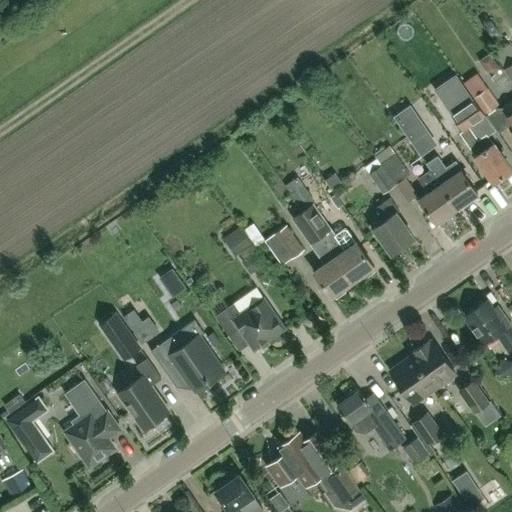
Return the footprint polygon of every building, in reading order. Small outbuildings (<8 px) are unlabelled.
[(511,81),(511,62),(503,69),(508,75),(511,81)] [(484,115),(485,115),(499,104),(488,88),(485,89),(484,89),(480,83),(470,90),(474,96),(472,98),(484,115)] [(471,98),(467,92),(446,106),(450,112),(450,113),(462,131),(459,132),(476,156),(475,157),(493,183),(497,180),(499,181),(504,177),(504,175),(511,170),(493,144),(492,145),(485,135),(477,141),(469,128),(485,117),(484,115),(472,98),(471,98)] [(511,99),(501,107),(506,115),(505,116),(511,125),(511,136),(511,137),(511,136),(511,99)] [(410,104),(393,116),(421,156),(438,144),(410,104)] [(380,164),(394,184),(407,202),(417,194),(406,177),(410,174),(395,154),(380,164)] [(425,163),(429,169),(430,170),(457,208),(466,202),(467,204),(477,197),(476,194),(477,193),(460,170),(461,169),(455,160),(445,166),(437,155),(425,163)] [(382,194),(394,184),(380,164),(368,173),(382,194)] [(419,199),(436,223),(438,221),(440,224),(450,216),(448,214),(457,208),(430,170),(429,169),(417,178),(427,193),(419,199)] [(391,255),(414,238),(396,212),(399,210),(390,197),(375,207),(384,219),(372,228),(391,255)] [(303,211),(352,281),(360,276),(361,278),(364,278),(373,272),(373,270),(372,267),(373,267),(356,242),(355,243),(346,230),(343,229),(334,235),(313,204),(303,211)] [(303,211),(293,218),(324,264),(313,272),(330,297),(331,296),(332,298),(335,298),(344,292),(344,290),(343,288),(352,281),(303,211)] [(281,264),(291,258),(302,250),(286,225),(273,233),(264,240),(281,264)] [(173,281),(182,294),(193,286),(184,273),(173,281)] [(284,328),(262,297),(239,313),(232,303),(214,316),(228,336),(238,329),(253,350),(284,328)] [(495,311),(486,299),(462,316),(483,345),(496,335),(509,352),(511,349),(511,330),(509,326),(511,324),(499,308),(495,311)] [(134,308),(123,316),(131,328),(142,320),(134,308)] [(140,345),(131,334),(116,312),(101,323),(116,344),(124,356),(140,345)] [(195,318),(151,349),(159,360),(166,369),(175,362),(195,390),(225,370),(200,334),(204,331),(195,318)] [(154,343),(169,333),(161,322),(146,332),(154,343)] [(411,355),(434,388),(455,373),(432,341),(429,342),(428,340),(411,352),(412,354),(411,355)] [(412,403),(434,388),(411,355),(389,370),(412,403)] [(137,364),(144,374),(118,392),(143,427),(169,409),(151,384),(161,377),(148,357),(137,364)] [(107,410),(85,377),(65,392),(79,413),(71,419),(74,424),(66,430),(73,440),(70,442),(69,446),(76,455),(79,456),(82,454),(89,464),(115,447),(108,437),(121,428),(108,409),(107,410)] [(474,412),(490,401),(474,379),(458,390),(474,412)] [(348,397),(336,406),(348,423),(349,422),(354,430),(365,432),(373,426),(390,449),(405,438),(372,392),(364,398),(358,389),(357,390),(354,389),(348,394),(348,397)] [(46,409),(38,398),(8,419),(36,460),(51,450),(30,420),(46,409)] [(428,445),(444,434),(428,410),(412,421),(428,445)] [(319,475),(327,487),(323,490),(334,506),(351,509),(365,498),(318,431),(304,440),(298,431),(278,445),(283,452),(267,464),(280,483),(297,472),(305,484),(319,475)] [(0,452),(8,447),(0,432),(0,452)] [(414,463),(428,452),(416,437),(402,448),(414,463)] [(12,499),(33,488),(22,468),(2,479),(12,499)] [(470,506),(485,496),(467,469),(453,478),(470,506)] [(228,511),(237,505),(241,511),(257,511),(262,509),(239,474),(228,481),(225,479),(218,485),(218,488),(215,491),(228,511)]
